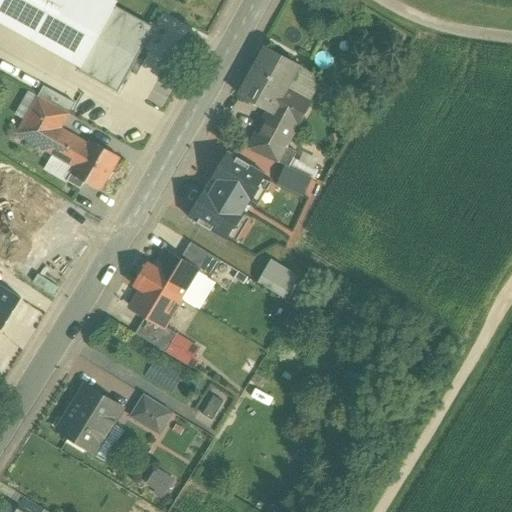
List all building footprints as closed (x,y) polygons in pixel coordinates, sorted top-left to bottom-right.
[(0,0),(0,21),(78,65),(76,71),(116,93),(152,26),(114,5),(116,0),(0,0)] [(187,0),(163,0),(182,11),(187,0)] [(297,71),(260,51),(235,100),(264,115),(247,147),(279,163),(305,114),(281,101),(297,71)] [(96,195),(116,163),(60,129),(67,117),(38,99),(16,136),(73,170),(68,178),(96,195)] [(225,148),(215,166),(190,206),(216,222),(230,230),(264,171),(225,148)] [(310,179),(280,165),(273,182),(303,195),(310,179)] [(208,281),(217,266),(190,248),(180,262),(197,273),(208,281)] [(145,278),(180,301),(197,273),(180,262),(161,252),(145,278)] [(297,273),(271,257),(257,280),(284,297),(297,273)] [(163,330),(180,301),(145,278),(127,308),(143,318),(163,330)] [(164,353),(174,336),(163,330),(143,318),(132,335),(164,353)] [(121,411),(80,386),(52,430),(93,456),(121,411)] [(212,394),(200,414),(212,421),(223,401),(212,394)] [(171,415),(143,398),(130,421),(158,437),(171,415)] [(156,467),(143,482),(161,497),(174,482),(156,467)] [(30,511),(6,498),(0,507),(0,511),(30,511)]
